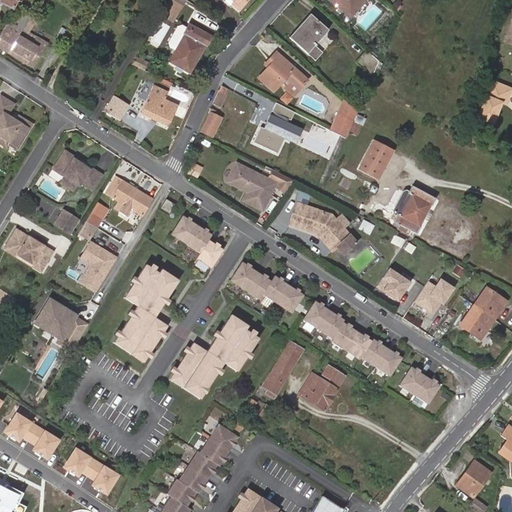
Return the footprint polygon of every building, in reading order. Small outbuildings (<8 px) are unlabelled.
[(0,0),(0,2),(12,8),(16,0),(0,0)] [(185,0),(184,0),(172,0),(166,11),(162,17),(172,23),(173,20),(185,0)] [(230,6),(232,5),(240,11),(249,0),(226,0),(226,2),(230,6)] [(330,0),(350,17),(364,0),(330,0)] [(402,3),(398,0),(396,0),(393,5),(397,9),(402,3)] [(28,17),(29,16),(24,13),(17,26),(8,21),(0,35),(0,49),(8,54),(28,17)] [(328,31),(310,15),(288,38),(315,61),(322,53),(314,46),(328,31)] [(32,67),(45,44),(27,34),(34,21),(28,17),(8,54),(32,67)] [(175,51),(168,62),(190,74),(211,37),(189,25),(187,28),(181,25),(177,26),(167,42),(169,48),(175,51)] [(54,40),(66,47),(73,35),(61,27),(54,40)] [(356,64),(372,77),(378,61),(367,51),(356,64)] [(299,91),(308,81),(276,53),(265,65),(268,68),(258,78),(274,92),(286,79),(299,91)] [(147,62),(136,58),(133,65),(144,70),(147,62)] [(490,122),(499,100),(506,103),(511,88),(511,86),(489,77),(473,116),(490,122)] [(219,91),(226,95),(230,85),(223,81),(219,91)] [(141,114),(169,126),(178,105),(165,98),(168,91),(154,85),(141,114)] [(220,108),(226,95),(219,91),(213,105),(220,108)] [(20,140),(28,127),(32,122),(31,121),(18,113),(14,118),(6,113),(12,102),(0,94),(0,134),(8,140),(11,135),(20,140)] [(119,103),(111,99),(104,115),(105,122),(116,121),(115,114),(119,103)] [(344,100),(338,116),(352,123),(357,111),(344,100)] [(268,111),(254,141),(277,151),(284,137),(294,142),(301,127),(268,111)] [(212,137),(221,119),(210,114),(202,132),(212,137)] [(338,116),(330,131),(346,139),(352,123),(338,116)] [(0,141),(5,145),(8,140),(0,134),(0,141)] [(374,178),(384,159),(359,147),(352,160),(360,165),(358,170),(374,178)] [(65,177),(79,185),(81,186),(82,185),(92,191),(102,175),(90,168),(89,170),(79,163),(74,160),(75,158),(67,152),(54,170),(58,172),(65,177)] [(250,191),(248,195),(244,202),(263,211),(276,189),(285,194),(293,182),(288,179),(278,174),(274,182),(237,165),(228,184),(243,192),(245,189),(250,191)] [(274,182),(278,174),(272,172),(268,180),(274,182)] [(75,191),(79,185),(65,177),(61,182),(75,191)] [(105,194),(123,205),(121,209),(119,211),(127,216),(128,214),(131,210),(141,216),(151,201),(115,178),(105,194)] [(396,217),(393,222),(394,222),(392,226),(397,229),(396,230),(404,234),(407,230),(408,231),(406,234),(412,237),(413,233),(415,234),(434,199),(412,187),(409,192),(406,191),(402,192),(392,211),(394,216),(396,217)] [(305,201),(309,193),(302,190),(298,199),(305,201)] [(96,199),(79,233),(92,239),(109,206),(96,199)] [(168,214),(174,205),(166,200),(160,209),(168,214)] [(288,227),(315,235),(316,231),(322,233),(336,248),(343,256),(348,251),(356,244),(354,242),(348,236),(330,216),(295,205),(288,227)] [(77,220),(63,211),(55,225),(69,233),(77,220)] [(169,237),(184,247),(196,228),(188,223),(185,221),(181,218),(169,237)] [(373,226),(363,220),(358,229),(369,235),(373,226)] [(184,247),(198,256),(207,243),(211,237),(206,234),(203,232),(196,228),(184,247)] [(3,250),(23,262),(32,267),(35,262),(44,268),(53,254),(32,241),(31,242),(27,240),(28,238),(16,230),(3,250)] [(316,231),(315,235),(331,252),(336,248),(322,233),(316,231)] [(119,258),(91,241),(81,259),(89,264),(78,282),(97,293),(119,258)] [(412,270),(421,253),(402,242),(392,260),(412,270)] [(195,261),(209,270),(221,252),(217,249),(214,247),(207,243),(198,256),(195,261)] [(22,264),(23,262),(3,250),(1,252),(22,264)] [(35,262),(32,267),(30,270),(39,275),(44,268),(35,262)] [(240,264),(228,283),(243,293),(255,273),(248,268),(244,266),(240,264)] [(397,302),(408,278),(384,266),(372,290),(397,302)] [(135,282),(132,286),(123,301),(136,309),(132,315),(129,319),(119,336),(116,341),(113,346),(144,366),(148,360),(151,355),(161,339),(163,335),(167,329),(155,320),(164,306),(166,302),(177,283),(158,272),(156,275),(151,272),(147,270),(144,268),(135,282)] [(255,273),(243,293),(257,301),(260,296),(269,282),(265,280),(261,277),(255,273)] [(273,276),(269,282),(260,296),(276,305),(288,286),(281,281),(278,279),(273,276)] [(442,304),(452,289),(440,281),(435,288),(427,283),(414,302),(415,302),(432,314),(438,305),(437,304),(438,302),(442,304)] [(288,286),(276,305),(290,315),(303,295),(297,292),(294,290),(288,286)] [(479,340),(506,302),(485,288),(458,326),(479,340)] [(89,325),(51,300),(35,324),(74,349),(89,325)] [(321,307),(318,305),(315,303),(302,323),(316,332),(329,312),(321,307)] [(329,312),(316,332),(330,341),(341,324),(342,321),(339,319),(336,317),(329,312)] [(208,390),(218,374),(222,369),(224,365),(238,373),(247,358),(250,355),(259,339),(255,336),(249,333),(246,331),(248,328),(229,317),(219,334),(216,339),(207,353),(192,345),(189,350),(187,354),(177,370),(174,376),(170,381),(201,401),(205,394),(208,390)] [(341,324),(330,341),(328,343),(344,353),(356,334),(348,328),(344,326),(341,324)] [(356,334),(344,353),(357,362),(359,360),(370,343),(365,339),(361,337),(356,334)] [(370,343),(359,360),(374,370),(386,350),(378,345),(375,343),(371,341),(370,343)] [(273,399),(303,351),(290,342),(261,388),(266,391),(264,394),(273,399)] [(386,350),(374,370),(387,378),(398,361),(400,359),(396,357),(393,355),(386,350)] [(298,396),(323,412),(337,390),(336,390),(344,378),(328,367),(323,375),(329,379),(326,384),(312,374),(298,396)] [(418,374),(413,371),(409,368),(397,387),(412,397),(425,378),(418,374)] [(425,378),(412,397),(426,406),(439,388),(434,385),(430,382),(425,378)] [(256,403),(251,400),(246,409),(250,412),(256,403)] [(266,406),(259,417),(269,423),(271,420),(267,417),(271,410),(266,406)] [(62,440),(17,412),(4,432),(20,443),(23,438),(36,446),(33,451),(49,461),(62,440)] [(237,437),(218,425),(199,453),(216,465),(219,466),(221,462),(223,463),(226,459),(224,458),(231,447),(233,448),(236,443),(234,442),(237,437)] [(511,427),(508,425),(501,436),(507,441),(498,453),(511,463),(511,470),(511,476),(511,475),(511,427)] [(121,476),(76,447),(63,468),(79,478),(82,474),(95,482),(92,486),(108,496),(121,476)] [(216,465),(199,453),(197,452),(188,466),(178,480),(196,492),(198,493),(200,489),(202,490),(205,486),(203,485),(211,473),(212,475),(215,470),(213,469),(216,465)] [(489,474),(474,462),(457,486),(473,497),(489,474)] [(196,492),(178,480),(178,481),(176,480),(166,494),(171,497),(160,511),(188,511),(190,510),(186,507),(190,501),(191,502),(194,498),(192,497),(196,492)] [(24,496),(0,483),(0,511),(26,511),(29,508),(20,504),(24,496)] [(275,511),(277,509),(247,489),(243,495),(240,493),(236,498),(240,500),(231,511),(275,511)] [(311,511),(342,511),(343,511),(321,497),(311,511)] [(474,500),(468,509),(472,511),(484,511),(487,509),(474,500)]
